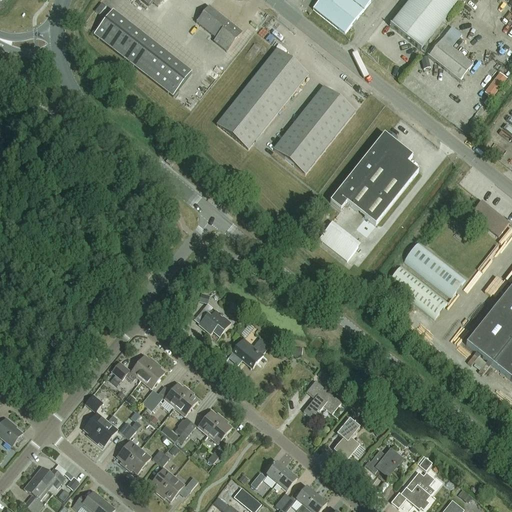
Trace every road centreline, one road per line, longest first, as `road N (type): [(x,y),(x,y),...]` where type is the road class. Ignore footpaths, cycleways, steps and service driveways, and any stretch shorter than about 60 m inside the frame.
road 1 (tertiary): [(511,458),(213,216)]
road 2 (unclassified): [(511,190),(271,0)]
road 3 (residential): [(362,511),(138,322)]
road 4 (tertiary): [(213,216),(84,112),(57,43)]
road 5 (unclassified): [(51,435),(138,322)]
road 6 (unclassified): [(138,322),(213,216)]
